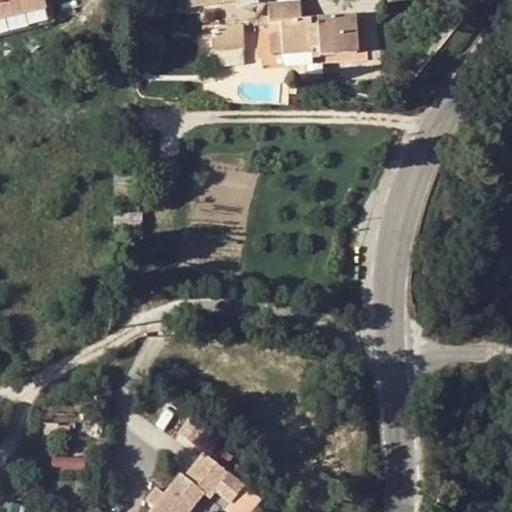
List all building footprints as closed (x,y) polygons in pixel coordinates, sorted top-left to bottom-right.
[(0,0),(0,19),(45,7),(43,0),(0,0)] [(320,48),(321,55),(357,52),(354,16),(302,20),(301,1),(269,3),(270,17),(271,24),(287,23),(289,54),(313,53),(313,48),(320,48)] [(51,6),(45,7),(0,19),(0,36),(55,21),(51,6)] [(287,23),(271,24),(273,55),(289,54),(287,23)] [(151,51),(163,52),(162,25),(150,26),(151,51)] [(203,26),(203,37),(212,37),(213,49),(243,49),(243,25),(203,26)] [(313,53),(313,56),(321,55),(320,48),(313,48),(313,53)] [(186,475),(172,492),(160,507),(155,511),(198,511),(212,496),(214,498),(234,475),(209,455),(190,477),(186,475)] [(160,507),(172,492),(165,485),(152,500),(160,507)]
